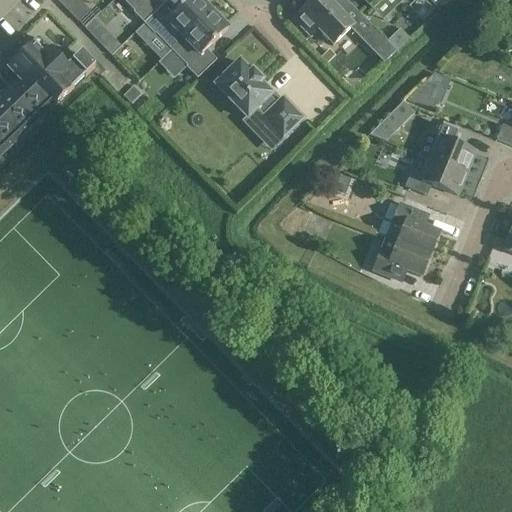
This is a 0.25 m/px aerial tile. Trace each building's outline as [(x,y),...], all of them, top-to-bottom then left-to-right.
[(144,25),(163,7),(156,0),(121,0),(134,13),(133,14),(144,25)] [(203,0),(197,0),(198,0),(197,0),(190,0),(173,17),(163,7),(144,25),(154,37),(155,36),(171,52),(211,14),(209,12),(212,9),(203,0)] [(373,29),(351,7),(342,17),(325,0),(315,0),(310,6),(308,5),(296,17),(297,18),(294,22),(310,39),(317,32),(332,48),(350,31),(360,41),(373,29)] [(361,0),(373,12),(384,0),(361,0)] [(81,11),(74,19),(84,30),(95,20),(102,13),(91,2),(81,11)] [(211,14),(171,52),(187,68),(186,69),(197,81),(216,62),(206,52),(227,31),(224,27),(227,24),(216,13),(213,16),(211,14)] [(95,20),(84,30),(98,44),(108,34),(95,20)] [(398,32),(386,43),(388,45),(396,53),(408,42),(398,32)] [(396,53),(388,45),(376,57),(384,65),(396,53)] [(32,47),(8,70),(19,82),(48,112),(49,113),(73,90),(74,90),(95,70),(81,56),(67,70),(49,52),(43,59),(32,47)] [(215,88),(247,121),(256,111),(264,119),(263,120),(282,140),(303,120),(283,100),(277,106),(270,98),(271,97),(260,85),(262,83),(253,73),(251,75),(239,64),(215,88)] [(18,90),(8,99),(34,126),(48,112),(23,85),(21,87),(18,90)] [(426,85),(408,103),(434,113),(438,102),(432,99),(436,89),(426,85)] [(133,89),(124,97),(129,102),(132,105),(140,97),(139,95),(133,89)] [(4,103),(0,107),(0,120),(19,140),(34,126),(8,99),(7,101),(4,103)] [(0,149),(5,154),(19,140),(0,120),(0,149)] [(428,162),(465,177),(474,154),(449,144),(453,132),(431,123),(417,157),(428,162)] [(382,125),(368,138),(384,144),(392,136),(382,125)] [(496,142),(511,148),(511,131),(502,127),(496,142)] [(456,197),(465,177),(428,162),(419,182),(409,178),(404,189),(427,198),(431,187),(456,197)] [(335,175),(329,191),(344,197),(350,182),(335,175)] [(403,231),(397,244),(430,257),(439,235),(417,227),(422,216),(400,207),(391,227),(403,231)] [(421,279),(430,257),(397,244),(392,257),(381,252),(373,272),(395,281),(400,270),(421,279)]
